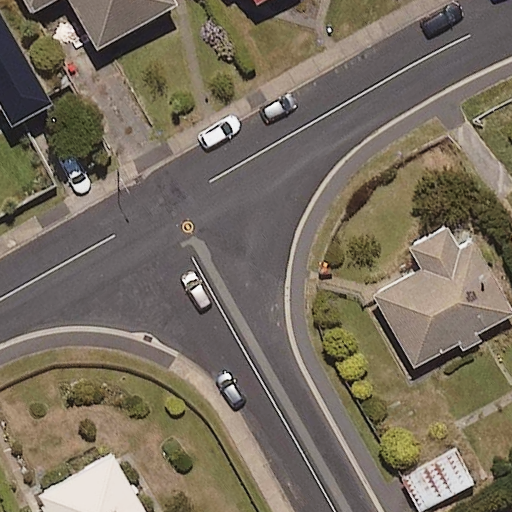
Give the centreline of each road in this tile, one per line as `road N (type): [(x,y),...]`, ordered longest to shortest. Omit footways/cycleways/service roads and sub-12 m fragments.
road 1 (residential): [(162,211),(376,84),(511,18)]
road 2 (residential): [(339,511),(162,211)]
road 3 (residential): [(0,301),(162,211)]
